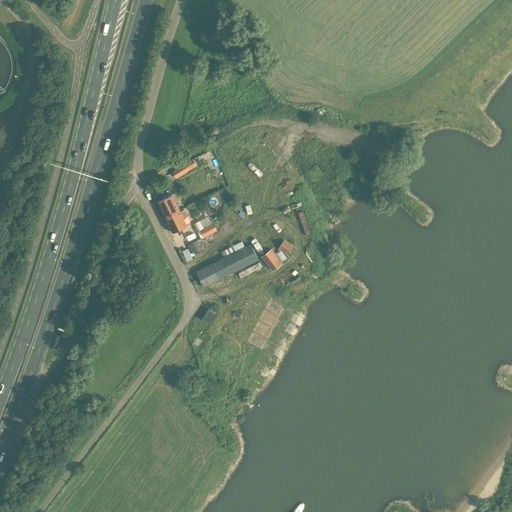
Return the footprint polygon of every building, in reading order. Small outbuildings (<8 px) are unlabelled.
[(183,165),(173,171),(176,176),(186,170),(188,169),(186,164),(183,165)] [(165,217),(179,210),(172,194),(165,197),(162,191),(154,195),(157,201),(165,217)] [(187,225),(179,210),(165,217),(172,232),(187,225)] [(213,223),(199,230),(203,237),(217,230),(213,223)] [(198,239),(188,244),(192,252),(190,254),(192,259),(196,257),(193,253),(202,248),(198,239)] [(284,239),(278,248),(288,254),(294,246),(284,239)] [(220,252),(224,258),(196,272),(203,286),(258,258),(250,244),(245,247),(242,241),(220,252)] [(271,249),(261,256),(272,270),(282,263),(271,249)] [(202,319),(208,323),(209,323),(215,313),(208,308),(202,319)]
